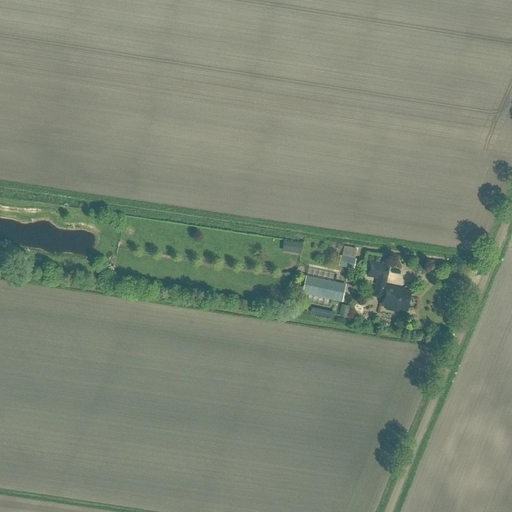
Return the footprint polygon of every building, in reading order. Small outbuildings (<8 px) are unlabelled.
[(290,253),(301,255),(302,244),(291,242),(290,253)] [(355,260),(342,257),(340,267),(354,269),(355,260)] [(367,276),(378,278),(387,280),(390,267),(370,263),(367,276)] [(307,277),(303,294),(342,302),(345,285),(307,277)] [(408,311),(412,293),(402,290),(401,292),(396,290),(396,289),(386,287),(382,306),(398,309),(397,312),(406,314),(407,311),(408,311)] [(349,319),(351,307),(342,305),(339,317),(349,319)]
